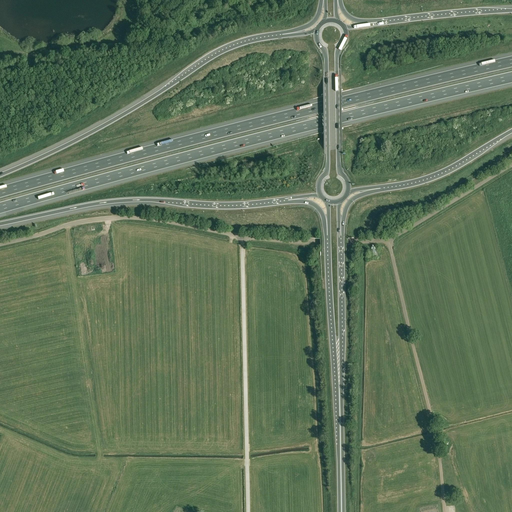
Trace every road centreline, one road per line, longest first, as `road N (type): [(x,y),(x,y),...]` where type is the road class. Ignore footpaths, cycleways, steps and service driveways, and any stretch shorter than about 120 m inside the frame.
road 1 (motorway): [(0,208),(511,77)]
road 2 (motorway): [(511,61),(0,192)]
road 3 (unclassified): [(319,242),(115,217),(0,244)]
road 4 (motorway): [(281,36),(224,50),(119,116),(0,174)]
road 5 (motorway): [(0,224),(118,201),(279,199)]
road 6 (unclassified): [(319,242),(388,238),(511,165)]
road 7 (trunk): [(348,191),(337,145),(343,26)]
road 8 (trunk): [(315,31),(326,60),(321,195)]
road 9 (trunk): [(328,236),(339,392)]
road 10 (trunk): [(339,392),(339,236)]
road 11 (motorway): [(380,186),(432,175),(511,131)]
road 12 (motorway): [(511,10),(381,23)]
road 13 (trunk): [(341,511),(339,392)]
